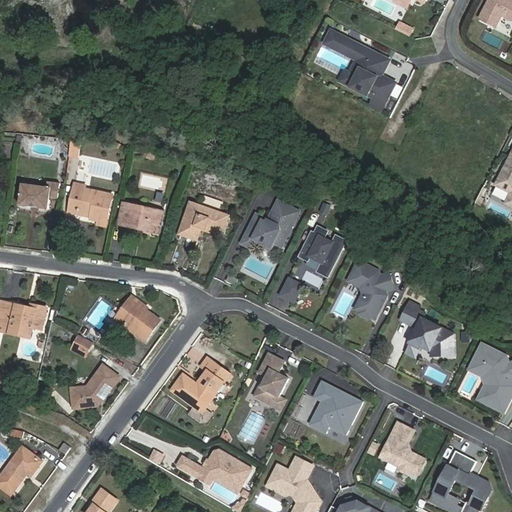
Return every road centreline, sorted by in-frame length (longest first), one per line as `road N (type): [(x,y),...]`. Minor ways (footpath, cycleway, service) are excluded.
road 1 (residential): [(511,455),(246,306),(201,307)]
road 2 (track): [(227,511),(107,443),(0,396)]
road 3 (residential): [(56,511),(201,307)]
road 4 (residential): [(201,307),(172,281),(0,255)]
road 5 (unknown): [(389,388),(330,501)]
road 6 (residential): [(463,0),(450,25),(456,53),(511,89)]
